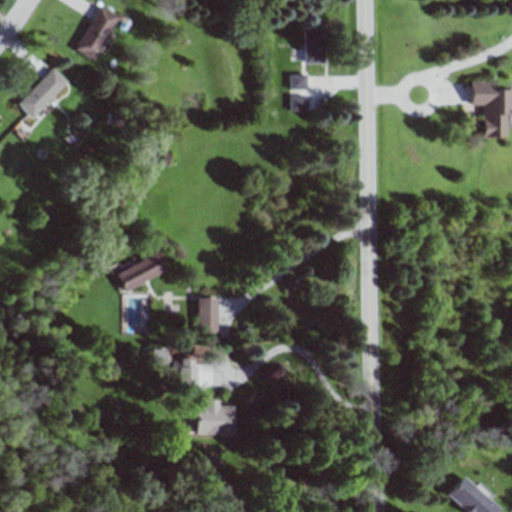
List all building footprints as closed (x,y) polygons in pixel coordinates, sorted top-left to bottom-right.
[(74,50),(94,61),(118,16),(98,5),(74,50)] [(324,63),(324,30),(305,30),(305,63),(324,63)] [(16,103),(30,118),(66,82),(52,67),(16,103)] [(291,89),(307,89),(307,74),(291,74),(291,89)] [(511,137),(511,90),(493,90),(493,81),(470,82),(470,104),(482,104),(482,137),(511,137)] [(291,111),(307,111),(307,94),(291,94),(291,111)] [(114,273),(124,292),(169,269),(159,250),(114,273)] [(198,333),(218,333),(218,297),(198,297),(198,333)] [(197,366),(180,366),(180,386),(197,386),(197,366)] [(194,435),(233,435),(233,400),(194,400),(194,435)] [(465,511),(496,511),(500,507),(462,476),(446,496),(465,511)]
